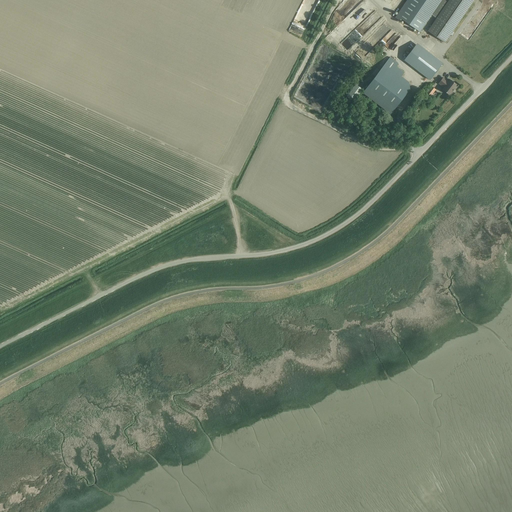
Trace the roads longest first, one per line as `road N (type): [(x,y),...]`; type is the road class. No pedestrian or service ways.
road 1 (unclassified): [(0,346),(159,267),(282,250),(345,223),(511,56)]
road 2 (track): [(419,153),(360,142),(285,101),(338,0)]
